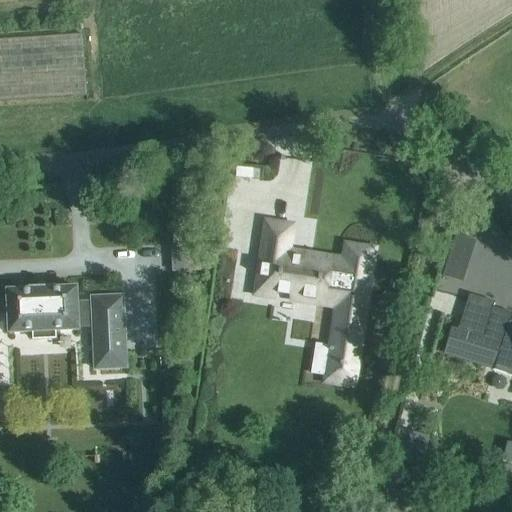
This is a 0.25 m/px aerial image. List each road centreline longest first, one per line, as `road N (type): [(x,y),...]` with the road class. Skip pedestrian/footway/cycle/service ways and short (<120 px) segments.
road 1 (unclassified): [(461,164),(414,130),(365,121),(0,170)]
road 2 (residential): [(364,511),(461,164)]
